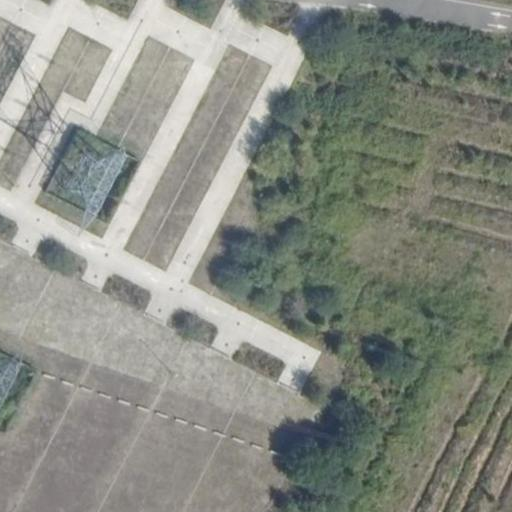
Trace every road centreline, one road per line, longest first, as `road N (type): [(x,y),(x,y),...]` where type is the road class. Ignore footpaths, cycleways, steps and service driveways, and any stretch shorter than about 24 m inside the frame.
road 1 (track): [(54,511),(156,316)]
road 2 (track): [(0,461),(93,284)]
road 3 (track): [(140,511),(224,352)]
road 4 (track): [(223,511),(290,386)]
